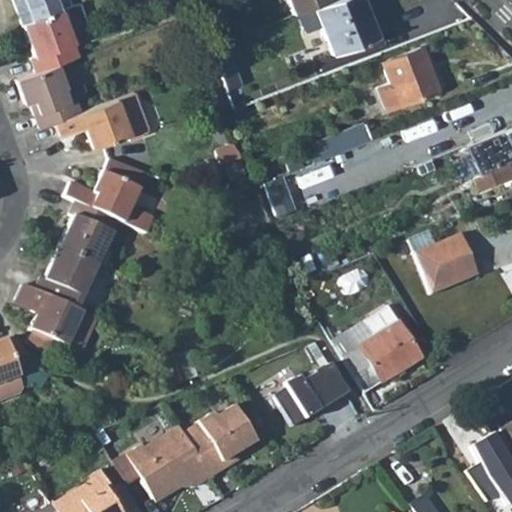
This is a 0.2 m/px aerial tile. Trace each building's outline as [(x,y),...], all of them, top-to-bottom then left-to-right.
[(10,0),(20,24),(52,13),(47,0),(10,0)] [(326,1),(325,0),(289,0),(295,13),(312,6),(326,1)] [(327,0),(326,1),(312,6),(331,54),(343,49),(373,37),(375,36),(360,0),(327,0)] [(74,58),(64,29),(68,28),(82,23),(76,4),(61,9),(52,13),(20,24),(32,58),(27,59),(27,60),(32,73),(32,74),(53,66),(71,60),(74,58)] [(349,63),(364,57),(379,51),(373,37),(343,49),(349,63)] [(214,44),(230,88),(247,81),(229,39),(214,44)] [(376,87),(386,111),(437,90),(421,47),(381,62),(389,83),(376,87)] [(71,60),(53,66),(62,89),(59,90),(64,103),(72,99),(73,101),(79,98),(82,92),(71,60)] [(64,103),(59,90),(62,89),(53,66),(32,74),(31,75),(11,82),(17,96),(20,106),(24,105),(26,104),(27,106),(34,128),(51,121),(77,112),(73,101),(72,99),(64,103)] [(86,147),(89,147),(126,134),(128,140),(144,134),(147,127),(132,92),(113,99),(77,112),(51,121),(52,123),(57,136),(79,127),(86,147)] [(470,142),(505,128),(501,118),(466,132),(470,142)] [(330,155),(370,139),(364,123),(324,139),(330,155)] [(478,174),(507,160),(511,157),(511,124),(505,128),(470,142),(464,144),(478,174)] [(219,168),(239,160),(233,145),(213,152),(219,168)] [(418,156),(411,158),(413,164),(420,161),(418,156)] [(478,174),(476,175),(474,176),(477,189),(511,174),(511,170),(507,160),(478,174)] [(87,195),(65,185),(65,184),(58,197),(69,203),(111,223),(136,236),(144,219),(123,210),(133,190),(140,175),(104,161),(97,174),(87,195)] [(479,194),(482,201),(508,190),(505,183),(479,194)] [(62,216),(67,218),(52,249),(94,269),(103,251),(99,249),(111,223),(69,203),(62,216)] [(412,253),(429,295),(475,276),(458,235),(412,253)] [(406,239),(384,248),(389,261),(411,252),(406,239)] [(86,286),(94,269),(52,249),(37,279),(34,277),(27,291),(69,311),(82,284),(86,286)] [(52,343),(61,347),(76,315),(69,311),(27,291),(17,286),(11,299),(34,310),(25,330),(27,331),(52,343)] [(396,322),(391,312),(387,306),(340,334),(345,340),(333,348),(339,357),(396,322)] [(76,315),(61,347),(72,352),(79,349),(92,322),(76,315)] [(339,357),(361,394),(419,359),(396,322),(339,357)] [(52,343),(27,331),(22,341),(23,345),(45,357),(52,343)] [(328,341),(333,348),(345,340),(340,334),(328,341)] [(0,398),(20,390),(15,378),(11,368),(1,342),(0,341),(0,398)] [(166,357),(177,386),(191,380),(181,351),(166,357)] [(147,362),(156,391),(157,391),(175,385),(166,357),(147,362)] [(44,375),(24,363),(11,368),(15,378),(35,391),(44,375)] [(273,399),(293,430),(346,398),(328,369),(302,384),(301,382),(273,399)] [(140,449),(126,458),(155,506),(180,490),(195,488),(223,470),(219,462),(230,454),(254,439),(231,405),(213,418),(203,419),(191,427),(198,438),(186,445),(177,431),(143,453),(140,449)] [(511,423),(501,430),(511,448),(511,423)] [(219,462),(223,470),(236,462),(230,454),(219,462)] [(123,511),(100,472),(86,482),(88,486),(51,509),(53,511),(123,511)] [(406,505),(411,511),(432,511),(420,495),(406,505)]
